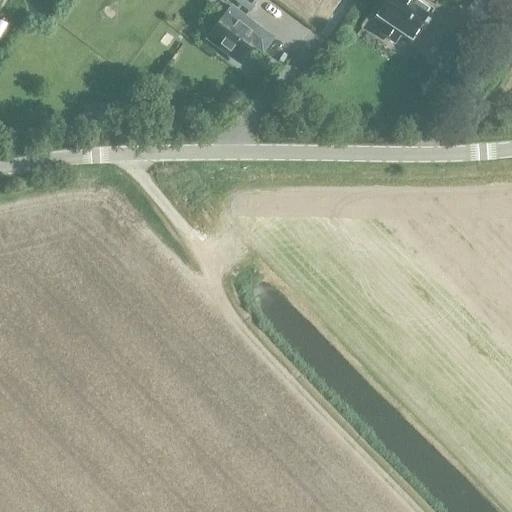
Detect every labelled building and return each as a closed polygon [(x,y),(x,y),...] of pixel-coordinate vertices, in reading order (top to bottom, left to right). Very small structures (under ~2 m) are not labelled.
[(236,0),(249,9),(255,0),(236,0)] [(380,34),(389,41),(395,40),(399,34),(410,41),(431,9),(417,0),(386,0),(375,18),(383,23),(379,29),(380,34)] [(208,38),(223,49),(241,62),(252,47),(262,54),(273,38),(231,7),(208,38)] [(154,71),(141,90),(149,96),(162,76),(154,71)] [(123,124),(122,110),(82,112),(83,126),(123,124)]
